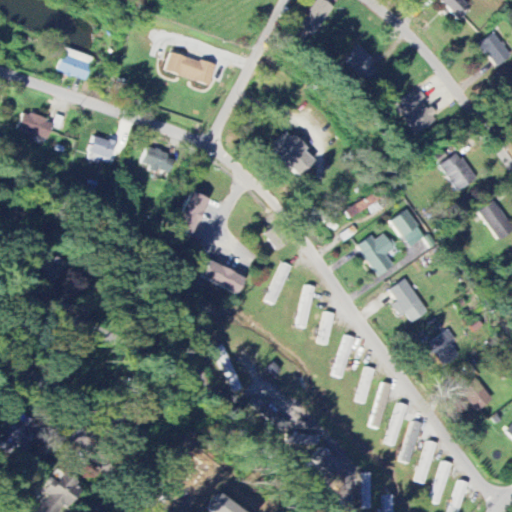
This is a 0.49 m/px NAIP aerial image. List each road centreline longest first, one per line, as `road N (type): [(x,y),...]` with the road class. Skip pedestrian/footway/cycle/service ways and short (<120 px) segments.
road 1 (residential): [(501,511),(291,219),(250,176),(166,131),(0,70)]
road 2 (residential): [(6,292),(157,368),(340,511)]
road 3 (residential): [(156,511),(0,378),(6,292)]
road 4 (residential): [(343,511),(345,472),(336,446),(216,343)]
road 5 (residential): [(511,162),(428,52),(371,0)]
road 6 (residential): [(207,150),(285,0)]
